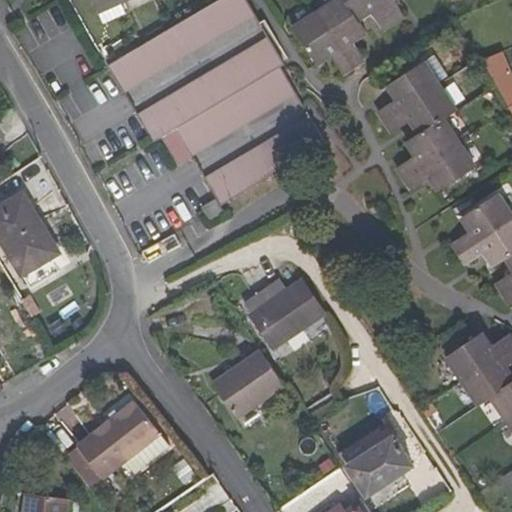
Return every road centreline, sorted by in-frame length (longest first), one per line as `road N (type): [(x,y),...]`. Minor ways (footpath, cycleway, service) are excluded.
road 1 (residential): [(0,51),(100,223),(125,335)]
road 2 (residential): [(125,335),(258,511)]
road 3 (residential): [(125,335),(0,422)]
